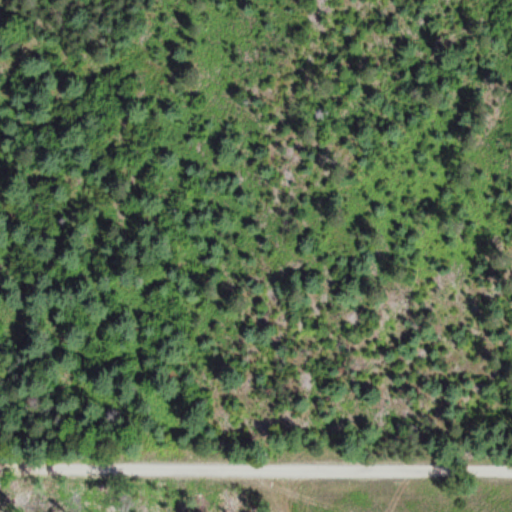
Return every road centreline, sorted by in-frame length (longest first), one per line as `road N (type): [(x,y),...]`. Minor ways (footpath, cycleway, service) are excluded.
road 1 (residential): [(511,462),(0,456)]
road 2 (track): [(364,511),(226,459)]
